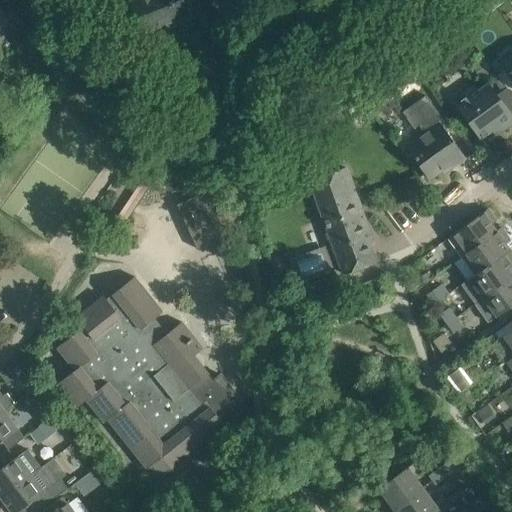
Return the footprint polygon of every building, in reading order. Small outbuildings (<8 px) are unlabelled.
[(0,0),(0,39),(23,28),(11,5),(1,10),(0,8),(0,2),(4,0),(0,0)] [(119,0),(127,19),(135,16),(142,32),(165,23),(167,28),(191,18),(191,13),(190,8),(188,4),(185,0),(119,0)] [(468,5),(455,14),(465,27),(478,18),(468,5)] [(511,55),(499,65),(511,82),(511,55)] [(511,123),(511,116),(488,84),(478,90),(475,86),(452,102),(479,140),(500,125),(504,130),(511,123)] [(383,104),(376,94),(368,100),(375,109),(383,104)] [(406,147),(429,179),(449,164),(451,167),(464,158),(439,124),(443,121),(425,95),(401,112),(419,137),(406,147)] [(360,104),(349,112),(351,115),(358,125),(369,117),(361,106),(360,104)] [(309,181),(343,274),(374,262),(367,242),(372,241),(346,168),(309,181)] [(142,180),(115,220),(123,225),(150,185),(142,180)] [(176,205),(197,249),(224,237),(203,193),(176,205)] [(461,256),(495,231),(490,224),(495,221),(487,209),(448,237),(461,256)] [(477,274),(508,252),(510,251),(504,243),(509,239),(500,227),(495,231),(461,256),(475,275),(477,274)] [(290,260),(298,282),(332,270),(325,248),(290,260)] [(511,275),(511,267),(511,266),(511,264),(511,257),(508,252),(477,274),(475,275),(461,285),(474,303),(511,275)] [(511,275),(474,303),(488,322),(511,304),(511,275)] [(221,373),(213,380),(193,356),(202,349),(181,322),(163,337),(150,321),(162,312),(134,277),(106,299),(103,295),(75,317),(82,327),(56,348),(74,370),(57,384),(76,408),(85,400),(103,423),(107,420),(146,468),(158,459),(163,460),(173,472),(212,441),(207,435),(222,423),(219,419),(243,400),(221,373)] [(432,290),(439,300),(448,294),(441,284),(432,290)] [(326,303),(322,292),(315,294),(319,305),(326,303)] [(447,324),(455,317),(448,308),(440,314),(447,324)] [(462,327),(455,317),(447,324),(454,333),(462,327)] [(511,329),(507,333),(499,339),(511,356),(511,357),(506,362),(507,363),(511,359),(511,329)] [(8,366),(0,372),(0,374),(7,384),(16,377),(8,366)] [(459,367),(449,374),(462,391),(472,384),(459,367)] [(475,402),(466,390),(460,395),(468,406),(475,402)] [(0,413),(4,411),(14,404),(6,393),(2,395),(0,392),(0,413)] [(30,415),(38,427),(47,420),(39,409),(30,415)] [(487,410),(478,415),(484,424),(493,418),(487,410)] [(4,411),(0,413),(0,441),(17,429),(4,411)] [(47,437),(38,427),(29,433),(38,444),(47,437)] [(0,497),(40,467),(27,449),(0,468),(0,497)] [(457,469),(450,459),(439,467),(446,477),(457,469)] [(53,484),(40,467),(0,497),(10,511),(16,511),(29,503),(34,511),(35,511),(67,489),(59,479),(53,484)] [(428,476),(431,480),(435,485),(446,477),(439,467),(428,476)] [(421,487),(407,468),(378,489),(393,508),(421,487)] [(69,487),(78,480),(70,469),(61,476),(69,487)] [(87,474),(78,480),(87,492),(96,486),(87,474)] [(395,511),(428,511),(435,507),(421,487),(393,508),(395,511)] [(73,511),(62,497),(40,511),(73,511)] [(478,511),(485,507),(479,498),(467,506),(471,511),(478,511)]
